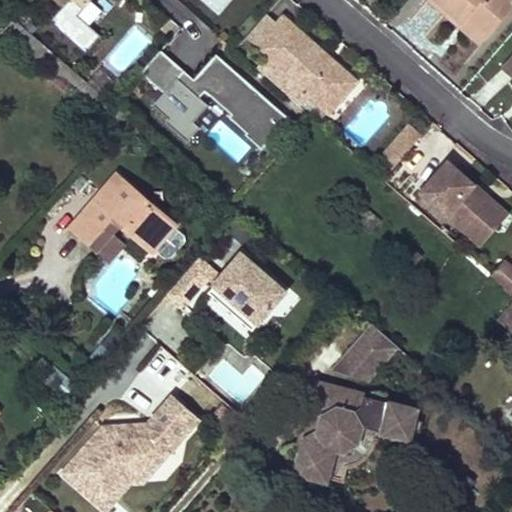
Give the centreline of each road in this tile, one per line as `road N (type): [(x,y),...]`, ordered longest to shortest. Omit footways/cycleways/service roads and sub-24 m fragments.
road 1 (residential): [(511,152),(491,144),(325,0)]
road 2 (unknown): [(189,511),(332,351)]
road 3 (unknown): [(0,302),(100,193)]
